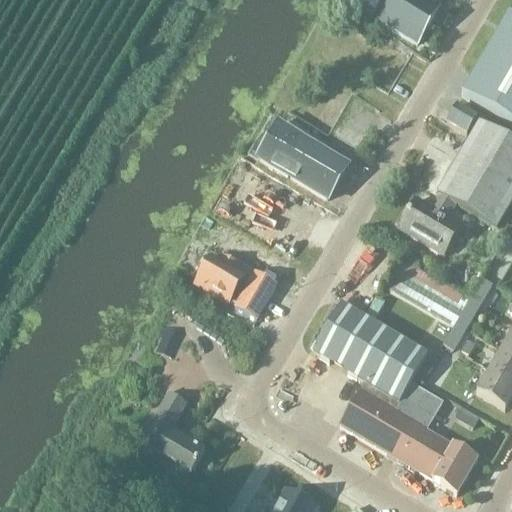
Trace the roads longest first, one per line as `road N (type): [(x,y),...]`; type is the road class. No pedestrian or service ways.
road 1 (residential): [(282,433),(243,408),(481,0)]
road 2 (residential): [(414,511),(282,433)]
